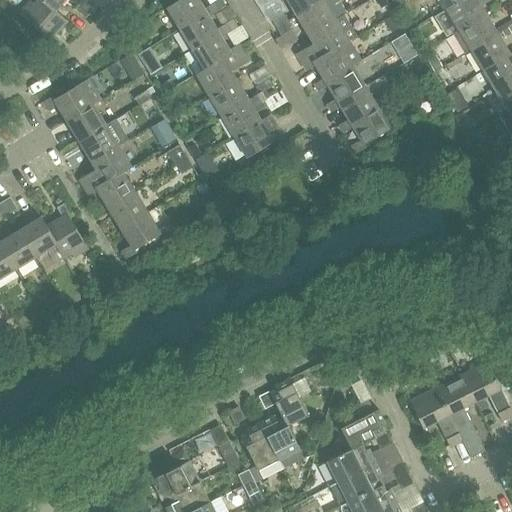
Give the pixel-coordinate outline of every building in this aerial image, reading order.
[(53,36),(65,22),(54,12),(39,0),(37,0),(34,5),(30,2),(19,14),(49,40),(47,43),(55,50),(62,43),(53,36)] [(39,0),(54,12),(64,0),(39,0)] [(90,0),(82,0),(81,3),(91,12),(97,5),(90,0)] [(178,0),(167,7),(179,28),(215,7),(213,3),(204,9),(198,0),(178,0)] [(321,0),(286,0),(296,15),(321,0)] [(322,0),(321,0),(296,15),(309,36),(335,20),(322,0)] [(407,4),(404,0),(392,0),(398,9),(407,4)] [(459,0),(454,4),(446,9),(459,30),(485,14),(480,6),(490,0),(459,0)] [(91,12),(81,3),(75,9),(85,19),(91,12)] [(215,7),(179,28),(192,49),(227,27),(225,24),(216,29),(209,17),(218,11),(215,7)] [(271,20),(276,28),(288,21),(283,13),(271,20)] [(344,14),(335,20),(309,36),(313,43),(296,54),(304,67),(348,41),(357,35),(344,14)] [(471,50),(497,34),(485,14),(459,30),(471,50)] [(292,28),(288,21),(276,28),(281,36),(292,28)] [(230,32),(227,27),(192,49),(204,70),(240,48),(238,44),(229,50),(221,37),(230,32)] [(497,34),(471,50),(483,71),(510,55),(497,34)] [(348,41),(304,67),(306,71),(316,65),(323,78),(314,84),(317,88),(352,66),(340,47),(348,42),(348,41)] [(248,61),(240,48),(204,70),(196,75),(209,95),(235,79),(231,72),(248,61)] [(511,58),(510,55),(483,71),(496,91),(511,81),(511,58)] [(365,87),(352,66),(317,88),(319,92),(328,86),(336,99),(327,104),(329,109),(365,87)] [(261,92),(273,84),(268,77),(256,84),(261,92)] [(248,100),(235,79),(209,95),(222,116),(248,100)] [(53,96),(43,102),(48,110),(57,104),(68,122),(94,106),(103,101),(89,80),(81,85),(80,84),(55,99),(53,96)] [(511,81),(496,91),(508,112),(511,109),(511,81)] [(273,84),(261,92),(266,99),(278,92),(273,84)] [(339,125),(342,130),(378,108),(365,87),(329,109),(331,112),(341,106),(348,119),(339,125)] [(134,98),(139,106),(151,98),(146,91),(134,98)] [(151,98),(139,106),(144,113),(156,106),(151,98)] [(261,121),(248,100),(222,116),(234,137),(261,121)] [(106,126),(94,106),(68,122),(80,143),(106,126)] [(390,129),(378,108),(342,130),(344,133),(353,127),(361,140),(352,145),(356,153),(366,147),(364,144),(390,129)] [(511,137),(511,109),(508,112),(500,117),(511,137)] [(261,122),(261,121),(234,137),(247,158),(273,142),(269,134),(278,129),(271,116),(261,122)] [(167,125),(164,119),(150,127),(154,133),(167,125)] [(115,121),(106,126),(80,143),(92,163),(119,147),(127,142),(115,121)] [(131,167),(119,147),(92,163),(96,169),(79,180),(88,194),(123,172),(131,167)] [(172,159),(176,167),(188,159),(184,152),(172,159)] [(207,152),(195,159),(200,167),(212,160),(207,152)] [(193,167),(188,159),(176,167),(181,174),(193,167)] [(135,193),(123,172),(88,194),(89,197),(98,191),(109,209),(135,193)] [(109,209),(121,230),(148,214),(135,193),(109,209)] [(17,209),(14,203),(10,197),(2,201),(10,214),(17,209)] [(2,201),(0,202),(0,215),(2,218),(10,214),(2,201)] [(47,227),(46,227),(56,244),(56,245),(64,258),(72,253),(74,257),(88,249),(68,215),(71,213),(65,203),(57,208),(63,217),(47,227)] [(160,234),(148,214),(121,230),(131,245),(122,251),(126,259),(136,253),(135,250),(160,234)] [(41,217),(20,230),(36,257),(56,245),(56,244),(46,227),(47,227),(41,217)] [(20,230),(0,242),(0,244),(15,269),(36,257),(20,230)] [(0,278),(15,269),(0,244),(0,278)] [(461,375),(475,401),(488,395),(501,421),(511,415),(511,410),(487,362),(461,375)] [(339,374),(330,371),(323,375),(327,382),(335,385),(339,374)] [(347,377),(339,374),(335,385),(344,388),(351,384),(347,377)] [(475,401),(461,375),(435,388),(462,441),(470,457),(485,450),(463,407),(475,401)] [(308,416),(291,382),(269,393),(275,404),(281,416),(288,426),(308,416)] [(409,401),(423,428),(437,420),(447,442),(450,447),(462,441),(435,388),(409,401)] [(264,409),(275,404),(269,393),(259,398),(264,409)] [(374,438),(385,433),(374,411),(369,401),(348,412),(353,422),(341,428),(351,449),(368,441),(374,438)] [(239,408),(228,414),(234,425),(245,419),(239,408)] [(261,427),(278,460),(282,469),(304,458),(288,426),(281,416),(261,427)] [(258,471),(278,460),(261,427),(241,437),(258,471)] [(385,433),(374,438),(379,448),(390,443),(385,433)] [(228,441),(218,446),(223,457),(234,452),(228,441)] [(368,441),(351,449),(328,460),(338,481),(372,464),(378,461),(368,441)] [(166,498),(199,481),(189,461),(151,480),(158,494),(163,492),(166,498)] [(389,468),(395,478),(405,473),(400,462),(389,468)] [(382,484),(372,464),(338,481),(349,502),(382,484)] [(243,485),(254,480),(248,469),(238,475),(243,485)] [(405,473),(395,478),(400,489),(411,484),(405,473)] [(254,480),(243,485),(249,496),(259,491),(254,480)] [(172,511),(191,511),(210,503),(199,481),(166,498),(172,511)] [(382,484),(349,502),(353,511),(378,511),(393,505),(382,484)] [(214,511),(210,503),(191,511),(214,511)] [(411,511),(425,511),(421,503),(410,509),(411,511)]
